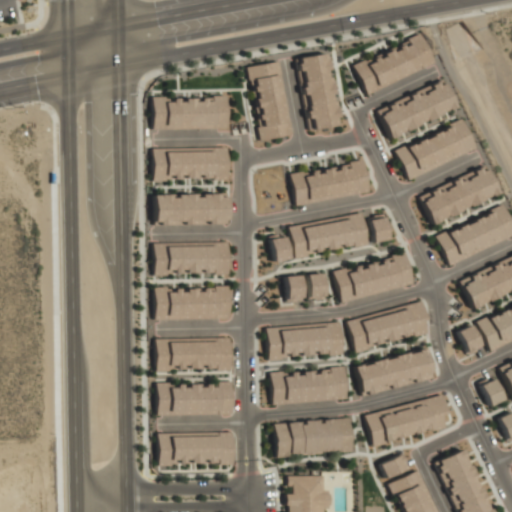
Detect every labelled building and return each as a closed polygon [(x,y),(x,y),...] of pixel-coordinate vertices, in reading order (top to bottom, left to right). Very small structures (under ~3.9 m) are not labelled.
[(363,94),(431,63),(418,33),(349,64),(363,94)] [(335,125),(324,52),(293,56),(303,130),(335,125)] [(256,140),(289,133),(274,59),(243,66),(245,78),(250,77),(252,84),(249,85),(250,89),(252,89),(254,96),(250,97),(252,106),(255,106),(256,112),(253,113),(256,125),(253,126),(256,140)] [(372,107),(384,137),(453,109),(441,79),(372,107)] [(148,128),(223,126),(222,94),(210,94),(210,99),(202,99),(202,96),(196,96),(196,99),(190,99),(190,95),(180,96),(180,99),(173,99),(173,96),(168,96),(168,100),(161,100),(161,94),(148,95),(148,128)] [(403,179),(472,148),(459,118),(390,149),(403,179)] [(148,147),(223,145),(223,178),(210,178),(210,176),(162,177),(162,179),(149,180),(148,147)] [(285,171),(291,204),(365,192),(360,159),(285,171)] [(482,165),(414,194),(426,223),(494,194),(482,165)] [(150,193),(166,192),(166,195),(174,195),(174,192),(190,191),(190,194),(198,194),(198,191),(215,191),(215,194),(222,194),(223,222),(151,224),(150,193)] [(431,233),(443,264),(511,236),(511,233),(500,205),(431,233)] [(384,242),(380,216),(359,219),(358,213),(283,224),(288,257),(384,242)] [(284,257),(279,234),(264,237),(269,260),(284,257)] [(149,241),(223,240),(224,273),(211,273),(211,271),(203,271),(203,270),(198,270),(198,271),(191,272),(191,269),(183,270),(183,272),(174,272),(174,270),(170,270),(170,272),(163,272),(163,274),(149,275),(149,241)] [(336,302),(409,284),(401,253),(328,271),(336,302)] [(511,288),(511,253),(453,279),(466,309),(511,288)] [(302,273),(305,298),(310,297),(311,299),(320,298),(317,271),(302,273)] [(298,298),(296,272),(280,274),(282,297),(283,297),(283,302),(293,301),(292,299),(298,298)] [(150,286),(151,318),(225,317),(225,283),(211,284),(211,289),(203,289),(203,286),(198,286),(198,289),(191,289),(191,287),(182,287),(182,289),(175,289),(175,287),(170,287),(170,290),(163,290),(163,285),(150,286)] [(425,332),(418,302),(342,320),(350,351),(425,332)] [(511,337),(511,304),(472,320),(483,349),(511,337)] [(337,355),(336,323),(261,326),(262,358),(337,355)] [(479,346),(466,324),(452,332),(465,355),(479,346)] [(226,370),(226,338),(150,339),(150,371),(226,370)] [(429,377),(422,348),(350,367),(358,395),(429,377)] [(511,356),(494,364),(506,394),(511,391),(511,356)] [(342,400),(340,368),(265,372),(266,404),(342,400)] [(500,399),(491,377),(475,383),(484,405),(500,399)] [(227,382),(151,383),(152,416),(228,415),(227,382)] [(438,395),(360,413),(367,445),(445,428),(438,395)] [(494,416),(503,441),(511,437),(511,419),(509,411),(494,416)] [(271,458),(348,452),(345,417),(268,424),(271,458)] [(153,432),(153,466),(228,465),(228,431),(153,432)] [(431,460),(451,511),(486,511),(461,448),(431,460)] [(405,469),(399,454),(374,464),(380,479),(405,469)] [(396,511),(432,511),(415,470),(384,483),(396,511)] [(280,511),(320,511),(321,477),(281,476),(280,511)]
